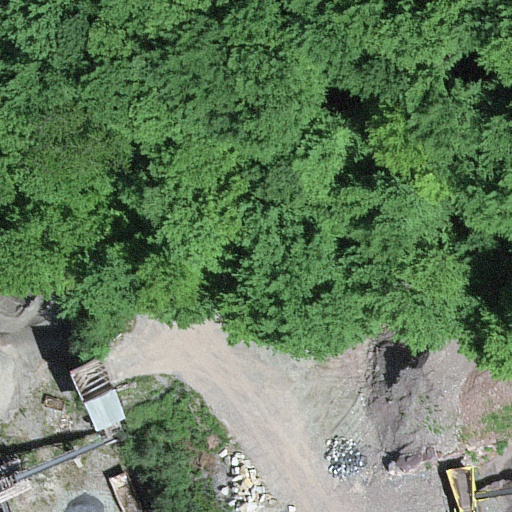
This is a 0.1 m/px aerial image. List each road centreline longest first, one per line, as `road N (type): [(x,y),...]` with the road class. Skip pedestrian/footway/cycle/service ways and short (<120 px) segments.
road 1 (track): [(511,322),(382,188),(330,112),(159,0)]
road 2 (track): [(0,201),(99,230),(159,284),(309,511)]
